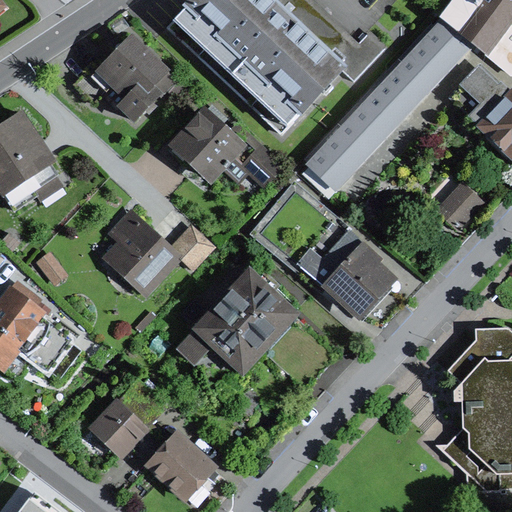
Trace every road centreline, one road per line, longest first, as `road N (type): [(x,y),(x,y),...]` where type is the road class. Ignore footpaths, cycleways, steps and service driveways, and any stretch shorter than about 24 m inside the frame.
road 1 (residential): [(245,511),(511,227)]
road 2 (residential): [(0,428),(108,511)]
